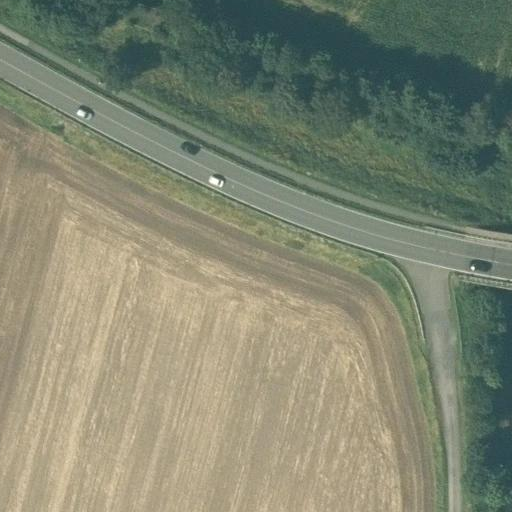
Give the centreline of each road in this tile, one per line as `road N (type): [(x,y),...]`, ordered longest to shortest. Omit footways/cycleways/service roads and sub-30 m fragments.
road 1 (secondary): [(0,58),(218,171),(353,227),(511,263)]
road 2 (track): [(433,247),(455,511)]
